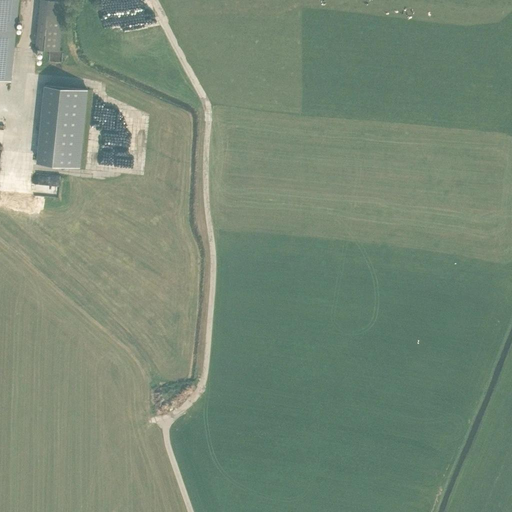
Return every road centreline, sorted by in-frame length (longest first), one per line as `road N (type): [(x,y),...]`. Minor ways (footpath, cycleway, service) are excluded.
road 1 (track): [(206,102),(212,281),(205,371),(181,410),(148,420)]
road 2 (track): [(34,0),(22,107),(0,105)]
